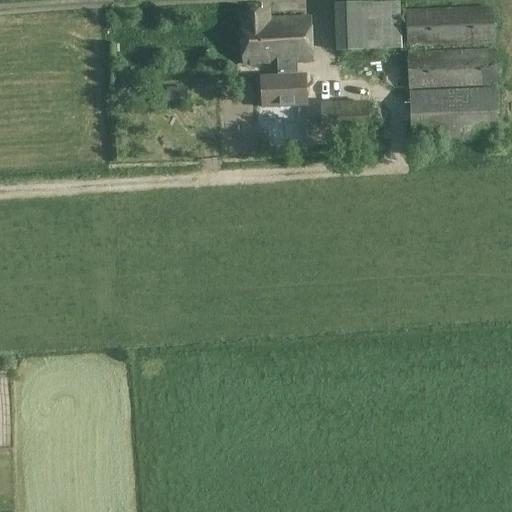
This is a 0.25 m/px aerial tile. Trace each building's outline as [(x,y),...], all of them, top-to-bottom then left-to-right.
[(401,2),(335,4),(337,51),(402,49),(401,2)] [(494,7),(407,12),(408,47),(496,44),(494,7)] [(299,76),(298,64),(312,63),(310,17),(267,19),(266,12),(242,13),(244,66),(278,64),(279,77),(262,77),(263,107),(308,105),(306,75),(299,76)] [(496,50),(409,53),(410,90),(497,87),(496,50)] [(168,101),(185,100),(185,88),(167,89),(168,101)] [(410,92),(411,122),(412,142),(499,139),(498,89),(410,92)] [(323,146),(322,118),(308,119),(309,146),(323,146)]
